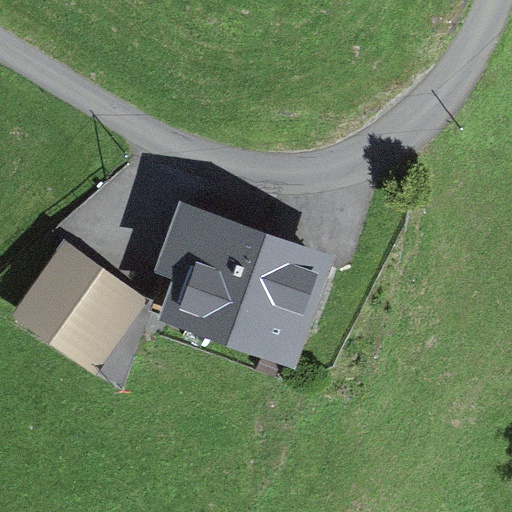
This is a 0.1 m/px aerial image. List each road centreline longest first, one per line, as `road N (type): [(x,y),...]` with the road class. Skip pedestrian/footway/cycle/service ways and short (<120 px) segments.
road 1 (unclassified): [(0,46),(112,113),(228,166),(316,167),(378,152),(432,105),(493,0)]
road 2 (motorway): [(511,378),(0,120)]
road 3 (motorway): [(0,452),(118,511)]
